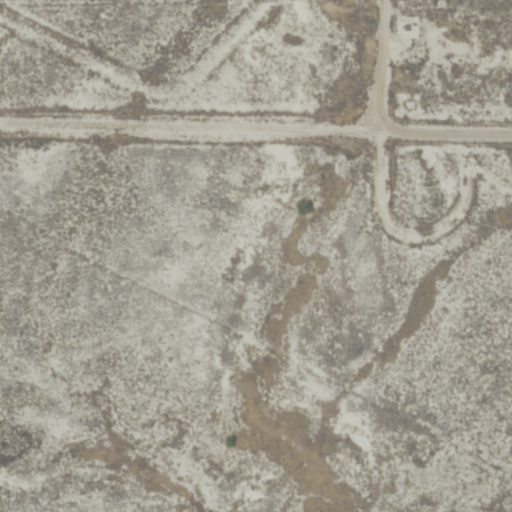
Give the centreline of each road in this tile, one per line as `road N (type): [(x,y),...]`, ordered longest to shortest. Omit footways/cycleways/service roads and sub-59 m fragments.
road 1 (track): [(0,127),(511,134)]
road 2 (track): [(376,130),(376,0)]
